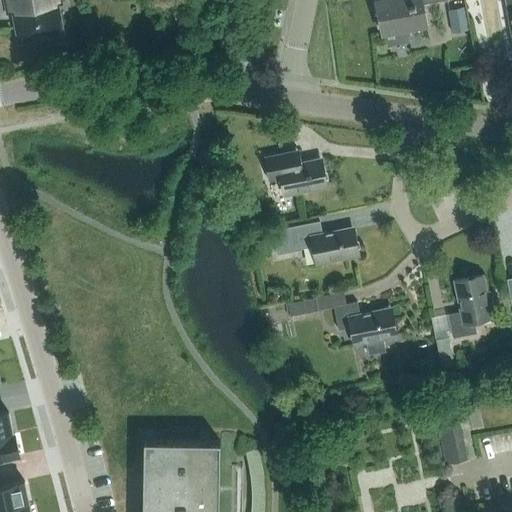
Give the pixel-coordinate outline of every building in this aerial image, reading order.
[(4,0),(8,19),(14,18),(19,40),(63,31),(57,4),(62,3),(61,0),(4,0)] [(381,0),(376,1),(382,33),(426,25),(422,3),(435,0),(381,0)] [(448,9),(451,23),(466,20),(463,6),(448,9)] [(326,186),(320,157),(302,161),(300,149),(265,155),(270,179),(284,176),(288,193),(326,186)] [(273,229),(277,252),(316,245),(319,262),(358,255),(352,226),(323,231),(321,220),(273,229)] [(492,315),(484,276),(456,281),(462,311),(450,313),(454,337),(478,332),(475,318),(492,315)] [(318,297),(290,302),(293,315),(320,310),(318,297)] [(357,342),(368,340),(371,352),(386,349),(384,337),(397,334),(391,306),(361,312),(359,301),(335,306),(340,330),(354,327),(357,342)] [(451,335),(438,338),(442,358),(454,355),(451,335)] [(426,345),(418,346),(420,362),(428,361),(426,345)] [(437,410),(447,461),(468,457),(457,406),(437,410)] [(0,435),(14,433),(14,432),(13,432),(8,411),(0,412),(0,435)] [(0,458),(19,455),(14,433),(0,435),(0,458)] [(218,511),(220,441),(143,439),(142,511),(218,511)] [(260,456),(258,448),(246,452),(247,458),(249,466),(250,473),(251,480),(252,487),(252,494),(252,501),(252,509),(251,511),(264,511),(265,508),(265,500),(265,493),(265,485),(264,478),(263,471),(262,463),(260,456)] [(0,507),(29,502),(24,480),(0,484),(0,507)] [(0,511),(30,511),(29,502),(0,507),(0,511)]
